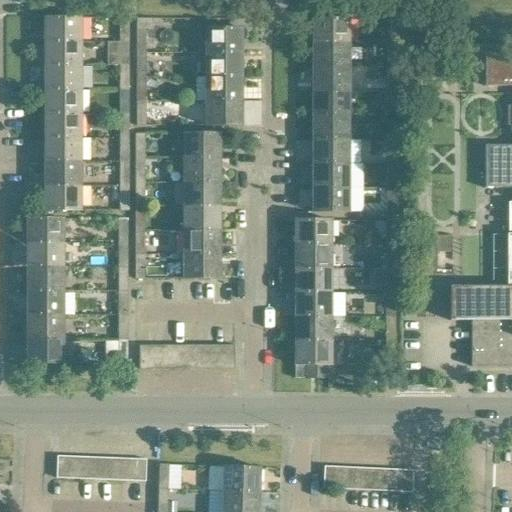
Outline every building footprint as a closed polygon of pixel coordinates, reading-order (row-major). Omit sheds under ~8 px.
[(396,44),(396,10),(382,10),(382,44),(387,44),(396,44)] [(80,42),(80,18),(45,18),(45,42),(80,42)] [(129,18),(120,18),(120,43),(129,43),(129,29),(129,18)] [(153,29),(153,19),(136,19),(136,29),(136,54),(145,54),(145,29),(153,29)] [(348,19),(312,19),(312,44),(348,43),(348,19)] [(241,53),(241,29),(205,29),(205,54),(241,53)] [(80,66),(80,42),(45,42),(45,66),(80,66)] [(129,43),(120,43),(120,67),(129,67),(129,43)] [(348,67),(348,43),(312,44),(312,68),(348,67)] [(397,67),(396,44),(387,44),(387,67),(397,67)] [(242,77),(241,53),(205,54),(205,78),(242,77)] [(511,53),(485,54),(485,87),(511,86),(511,145),(485,146),(485,188),(511,188),(511,202),(508,203),(508,235),(507,235),(507,287),(511,287),(511,53)] [(145,78),(145,54),(136,54),(136,78),(145,78)] [(80,90),(80,66),(45,66),(45,90),(80,90)] [(129,91),(129,67),(120,67),(120,91),(129,91)] [(349,91),(348,67),(312,68),(312,92),(349,91)] [(397,91),(397,67),(387,67),(387,91),(397,91)] [(242,101),(242,77),(205,78),(205,101),(242,101)] [(145,102),(145,78),(136,78),(136,102),(145,102)] [(80,114),(80,90),(45,90),(45,114),(80,114)] [(129,115),(129,91),(120,91),(120,115),(129,115)] [(349,115),(349,91),(312,92),(312,116),(349,115)] [(397,115),(397,91),(387,91),(387,102),(387,115),(397,115)] [(242,126),(242,101),(205,101),(205,126),(242,126)] [(145,126),(145,102),(136,102),(136,126),(145,126)] [(80,138),(80,114),(45,114),(45,138),(80,138)] [(129,138),(129,115),(120,115),(120,138),(129,138)] [(349,140),(349,115),(312,116),(312,140),(349,140)] [(397,139),(397,115),(387,115),(387,139),(397,139)] [(145,134),(135,134),(135,159),(145,159),(145,134)] [(183,134),(183,159),(220,159),(220,134),(183,134)] [(80,162),(80,138),(45,138),(45,162),(80,162)] [(129,162),(129,138),(120,138),(120,162),(129,162)] [(397,163),(397,139),(387,139),(387,163),(397,163)] [(349,164),(349,140),(312,140),(312,164),(349,164)] [(145,183),(145,159),(135,159),(135,183),(145,183)] [(220,183),(220,159),(183,159),(183,183),(220,183)] [(80,186),(80,162),(45,162),(45,186),(80,186)] [(129,186),(129,162),(120,162),(120,186),(129,186)] [(397,187),(397,163),(387,163),(387,187),(397,187)] [(349,188),(349,164),(312,164),(312,188),(349,188)] [(145,207),(145,183),(135,183),(135,207),(145,207)] [(220,207),(220,183),(183,183),(183,207),(220,207)] [(80,211),(80,186),(45,186),(45,211),(80,211)] [(129,211),(129,186),(120,186),(120,211),(129,211)] [(397,212),(397,187),(387,187),(387,213),(397,212)] [(349,212),(349,188),(312,188),(312,212),(349,212)] [(145,231),(145,207),(135,207),(135,231),(145,231)] [(220,231),(220,207),(183,207),(184,231),(220,231)] [(63,219),(28,219),(27,219),(27,244),(63,244),(63,219)] [(119,219),(119,244),(128,244),(128,219),(119,219)] [(331,220),(296,220),(295,220),(295,245),(331,245),(331,220)] [(386,220),(386,245),(395,245),(395,220),(386,220)] [(145,255),(145,231),(135,231),(135,255),(145,255)] [(220,255),(220,231),(184,231),(184,255),(220,255)] [(63,268),(63,244),(27,244),(27,268),(63,268)] [(128,268),(128,244),(119,244),(119,268),(128,268)] [(331,269),(331,245),(295,245),(295,269),(331,269)] [(395,269),(395,245),(386,245),(385,269),(395,269)] [(148,268),(178,270),(179,248),(149,247),(148,268)] [(145,279),(145,255),(135,255),(135,279),(145,279)] [(220,279),(220,255),(184,255),(184,279),(220,279)] [(63,292),(63,268),(27,268),(27,292),(63,292)] [(128,292),(128,279),(128,268),(119,268),(119,292),(128,292)] [(331,293),(331,269),(295,269),(295,293),(331,293)] [(395,293),(395,269),(385,269),(385,293),(395,293)] [(511,287),(507,287),(450,287),(450,321),(471,321),(471,367),(509,367),(511,367),(511,287)] [(63,316),(63,292),(27,292),(27,316),(63,316)] [(128,316),(128,292),(119,292),(118,316),(128,316)] [(331,317),(331,293),(295,293),(294,317),(331,317)] [(395,317),(395,293),(385,293),(385,317),(395,317)] [(63,340),(63,316),(27,316),(27,340),(63,340)] [(128,340),(128,316),(118,316),(118,340),(128,340)] [(331,341),(331,317),(294,317),(294,341),(331,341)] [(394,341),(395,317),(385,317),(385,341),(394,341)] [(63,365),(63,340),(27,340),(27,365),(63,365)] [(128,364),(128,340),(118,340),(118,364),(128,364)] [(331,365),(331,341),(294,341),(294,378),(328,378),(328,365),(331,365)] [(394,365),(394,341),(385,341),(385,365),(394,365)] [(152,369),(152,345),(140,345),(140,369),(152,369)] [(164,369),(164,345),(152,345),(152,369),(164,369)] [(176,369),(176,345),(164,345),(164,369),(176,369)] [(188,369),(187,345),(176,345),(176,369),(188,369)] [(199,369),(199,345),(187,345),(188,369),(199,369)] [(211,369),(211,345),(199,345),(199,369),(211,369)] [(223,369),(223,345),(211,345),(211,369),(223,369)] [(235,369),(235,345),(223,345),(223,369),(235,369)] [(68,479),(68,457),(57,457),(57,479),(68,479)] [(79,480),(80,458),(68,457),(68,479),(79,480)] [(90,480),(91,458),(80,458),(79,480),(90,480)] [(101,480),(102,458),(91,458),(90,480),(101,480)] [(112,481),(113,459),(102,458),(101,480),(112,481)] [(123,481),(124,459),(113,459),(112,481),(123,481)] [(134,482),(135,460),(124,459),(123,481),(134,482)] [(146,482),(146,460),(135,460),(134,482),(146,482)] [(168,490),(169,465),(159,465),(158,489),(168,490)] [(259,493),(259,468),(223,467),(223,491),(259,493)] [(335,489),(335,467),(324,467),(324,489),(335,489)] [(346,490),(347,468),(335,467),(335,489),(346,490)] [(357,490),(358,468),(347,468),(346,490),(357,490)] [(368,491),(369,469),(358,468),(357,490),(368,491)] [(379,491),(380,469),(369,469),(368,491),(379,491)] [(390,492),(391,470),(380,469),(379,491),(390,492)] [(401,492),(402,470),(391,470),(390,492),(401,492)] [(413,492),(413,470),(402,470),(401,492),(413,492)] [(167,511),(168,490),(158,489),(157,511),(167,511)] [(257,511),(259,493),(223,491),(221,511),(257,511)]
